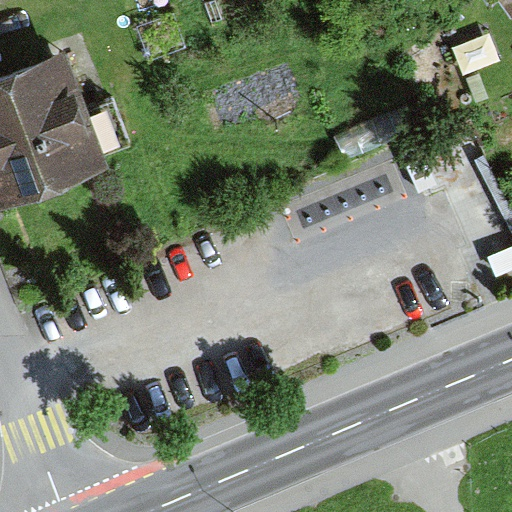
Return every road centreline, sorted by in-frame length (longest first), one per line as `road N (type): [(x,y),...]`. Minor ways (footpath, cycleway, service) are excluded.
road 1 (primary): [(144,511),(397,407)]
road 2 (residential): [(0,342),(62,511)]
road 3 (primary): [(397,407),(511,362)]
